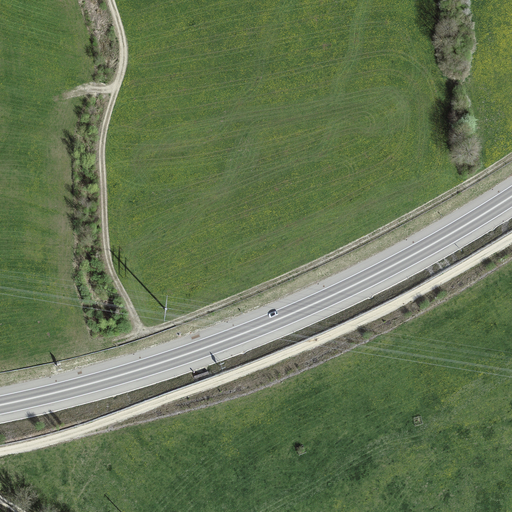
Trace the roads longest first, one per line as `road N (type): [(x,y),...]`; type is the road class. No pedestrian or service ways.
road 1 (trunk): [(0,404),(257,328),(408,257),(511,195)]
road 2 (track): [(110,0),(124,50),(101,160),(109,261),(141,325)]
